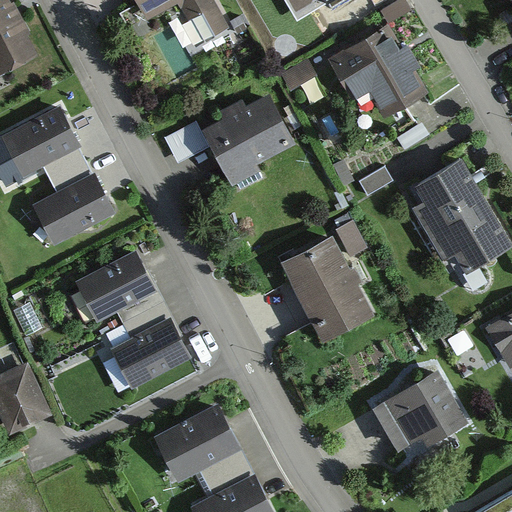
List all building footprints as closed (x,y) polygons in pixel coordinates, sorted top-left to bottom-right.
[(0,0),(0,74),(36,54),(5,0),(0,0)] [(211,0),(138,0),(152,25),(188,5),(208,42),(228,31),(211,0)] [(287,0),(298,18),(328,0),(287,0)] [(428,101),(387,30),(330,63),(355,107),(369,99),(385,126),(428,101)] [(293,148),(269,102),(203,135),(232,193),(258,180),(252,169),(293,148)] [(116,217),(63,110),(2,141),(21,178),(46,165),(63,199),(39,211),(56,247),(116,217)] [(507,244),(461,166),(407,197),(453,276),(507,244)] [(372,312),(333,239),(281,267),(320,340),(372,312)] [(127,391),(188,361),(134,254),(73,284),(92,322),(117,310),(134,343),(109,355),(127,391)] [(511,309),(486,325),(511,368),(511,309)] [(29,368),(0,380),(0,407),(10,432),(49,415),(29,368)] [(463,422),(436,374),(373,409),(400,457),(463,422)] [(206,511),(272,511),(223,415),(162,445),(181,483),(206,471),(223,504),(206,511)] [(511,511),(511,501),(493,511),(511,511)]
